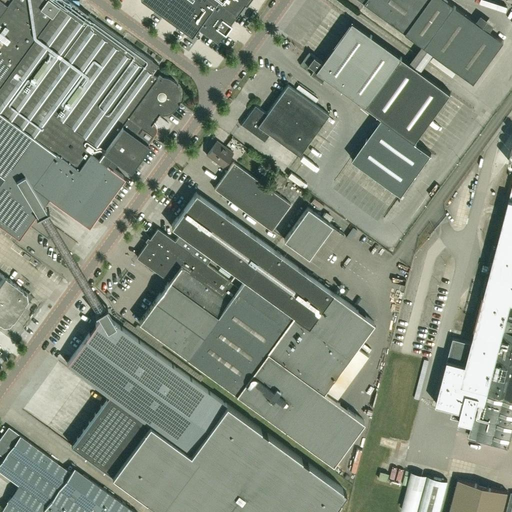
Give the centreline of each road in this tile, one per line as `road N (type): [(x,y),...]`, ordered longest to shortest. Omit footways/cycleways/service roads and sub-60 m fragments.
road 1 (unclassified): [(0,393),(220,90)]
road 2 (unknown): [(325,198),(324,181),(359,114),(261,33)]
road 3 (unclassified): [(401,249),(511,96)]
road 4 (unclassified): [(220,90),(95,0)]
road 5 (unknown): [(0,404),(117,485)]
